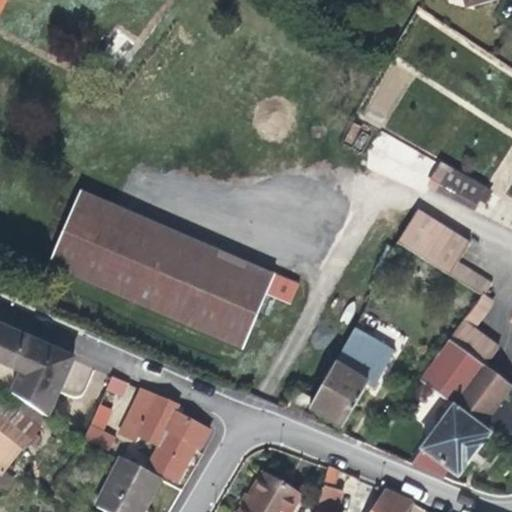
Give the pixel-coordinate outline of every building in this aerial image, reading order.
[(490,193),(440,166),(429,187),(473,211),(478,200),(485,204),(490,193)] [(79,192),(48,267),(242,349),(274,275),(79,192)] [(417,210),(396,243),(480,297),(483,298),(484,295),(491,284),(457,265),(470,244),(417,210)] [(483,298),(480,297),(462,322),(472,330),(493,302),(484,295),(483,298)] [(462,322),(447,341),(484,368),(498,350),(472,330),(462,322)] [(25,339),(0,325),(0,365),(20,374),(11,395),(47,419),(73,359),(25,339)] [(354,329),(315,399),(308,411),(341,430),(367,383),(351,373),(370,339),(354,329)] [(453,407),(411,464),(443,478),(448,471),(458,478),(489,435),(480,428),(510,387),(484,368),(447,341),(419,381),(453,407)] [(120,398),(126,382),(111,376),(105,391),(120,398)] [(175,413),(178,405),(140,389),(118,434),(135,443),(137,439),(156,447),(146,467),(177,483),(196,447),(201,450),(210,431),(175,413)] [(311,398),(293,389),(288,400),(305,410),(311,398)] [(98,407),(83,438),(108,451),(114,440),(100,432),(109,413),(98,407)] [(0,415),(0,475),(29,440),(0,415)] [(104,511),(142,511),(159,479),(120,458),(95,507),(104,511)] [(332,491),(337,470),(327,467),(315,511),(336,511),(341,493),(332,491)] [(291,511),(301,497),(261,473),(238,511),(291,511)] [(405,511),(412,502),(385,491),(371,511),(405,511)]
